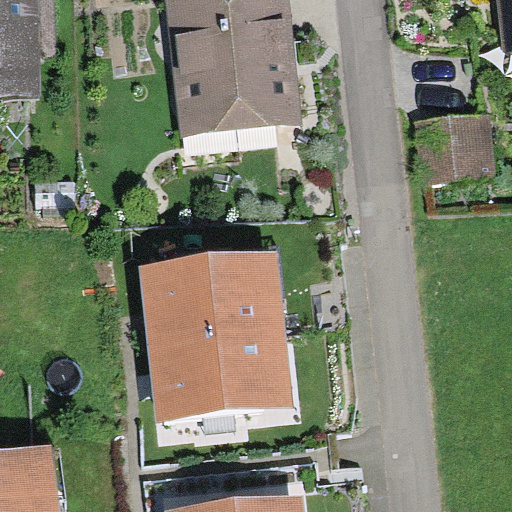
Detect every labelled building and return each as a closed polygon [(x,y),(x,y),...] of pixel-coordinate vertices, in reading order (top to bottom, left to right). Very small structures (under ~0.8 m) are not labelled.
[(39,0),(0,0),(0,108),(39,109),(39,0)] [(511,0),(496,0),(502,58),(511,61),(511,0)] [(269,3),(166,15),(182,149),(284,137),(269,3)] [(490,118),(416,131),(427,194),(501,181),(490,118)] [(272,267),(142,282),(158,433),(289,419),(272,267)] [(58,511),(53,465),(0,470),(0,511),(58,511)]
